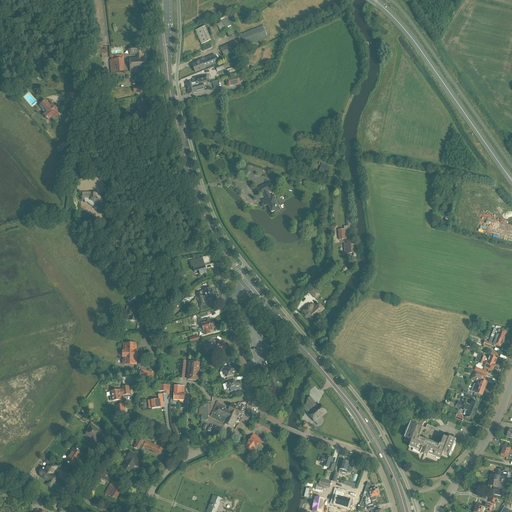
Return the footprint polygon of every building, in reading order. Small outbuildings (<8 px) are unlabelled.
[(227,32),(226,32),(229,37),(235,34),(227,18),(226,16),(220,19),(221,22),(222,22),(227,32)] [(246,46),(267,37),(262,26),(240,35),(245,46),(246,46)] [(211,41),(205,27),(195,31),(201,45),(211,41)] [(240,39),(221,48),(224,57),(244,49),(240,39)] [(147,70),(146,57),(141,58),(141,53),(142,51),(142,48),(140,45),(130,46),(129,49),(129,52),(131,54),(138,54),(138,58),(130,59),(131,71),(147,70)] [(192,65),(195,73),(205,69),(205,68),(217,63),(214,54),(204,58),(201,60),(201,59),(197,61),(198,61),(199,62),(192,65)] [(110,60),(111,73),(125,72),(123,59),(110,60)] [(189,83),(186,84),(187,88),(195,86),(197,85),(202,84),(207,83),(205,76),(197,78),(197,80),(196,80),(187,82),(188,82),(189,83)] [(239,84),(238,76),(227,79),(229,86),(239,84)] [(196,92),(204,90),(202,84),(197,85),(195,86),(187,88),(186,88),(186,90),(187,90),(188,94),(196,92)] [(69,86),(65,86),(67,97),(75,96),(74,88),(69,89),(69,86)] [(150,103),(149,96),(141,98),(142,105),(150,103)] [(40,105),(47,112),(46,112),(43,115),(48,121),(52,117),(55,119),(58,116),(55,111),(57,109),(53,105),(51,107),(45,100),(40,105)] [(319,171),(325,173),(328,167),(322,165),(319,171)] [(257,189),(260,196),(263,194),(266,199),(262,201),(265,206),(268,205),(272,213),(275,211),(275,213),(280,210),(273,196),(270,197),(268,192),(272,190),(269,183),(257,189)] [(82,200),(84,200),(85,203),(87,202),(88,203),(92,206),(93,206),(95,208),(95,209),(97,210),(100,212),(103,210),(103,204),(102,204),(101,200),(98,194),(97,194),(95,194),(93,194),(92,193),(91,192),(91,193),(82,193),(80,197),(82,200)] [(346,214),(346,227),(344,227),(344,229),(338,230),(339,240),(345,239),(350,239),(349,230),(351,230),(351,227),(350,214),(346,214)] [(441,215),(440,223),(449,224),(450,216),(441,215)] [(346,241),(347,244),(343,244),(344,244),(344,254),(352,253),(355,253),(354,244),(353,240),(352,240),(346,241)] [(190,262),(189,262),(190,262),(190,264),(191,267),(192,267),(194,273),(198,271),(199,275),(206,273),(205,269),(203,264),(203,262),(199,263),(199,259),(197,260),(196,260),(194,261),(193,261),(190,262)] [(196,293),(197,297),(196,298),(197,298),(212,294),(211,289),(201,291),(201,292),(196,293)] [(177,307),(178,308),(179,307),(180,308),(188,301),(189,302),(193,298),(190,294),(179,303),(180,304),(177,307)] [(200,308),(201,307),(202,311),(210,309),(209,305),(208,302),(207,302),(207,300),(214,298),(212,294),(197,298),(200,308)] [(126,300),(130,305),(136,299),(132,295),(126,300)] [(307,307),(303,311),(303,312),(303,311),(304,310),(306,313),(305,314),(305,315),(305,316),(306,316),(307,318),(308,318),(309,318),(311,320),(312,320),(316,316),(323,310),(319,305),(316,307),(313,304),(311,306),(311,305),(309,307),(309,306),(308,308),(307,307)] [(127,307),(124,320),(136,321),(136,320),(137,319),(136,319),(137,316),(138,313),(137,313),(138,309),(127,307)] [(167,318),(164,321),(165,323),(166,324),(169,321),(173,318),(170,315),(173,313),(172,312),(166,318),(167,318)] [(198,320),(199,323),(201,322),(203,328),(208,326),(212,325),(213,324),(212,321),(211,320),(208,321),(208,320),(203,321),(202,319),(198,320)] [(150,320),(144,323),(147,328),(153,325),(150,320)] [(208,326),(203,328),(198,329),(198,330),(197,330),(197,332),(198,331),(198,332),(201,331),(202,332),(204,332),(205,335),(209,333),(208,332),(213,330),(212,325),(208,326)] [(496,327),(495,329),(494,329),(491,337),(496,339),(503,342),(503,341),(504,341),(505,339),(504,339),(504,338),(505,336),(506,333),(499,330),(500,328),(496,327)] [(503,342),(496,339),(491,337),(489,343),(492,344),(493,345),(493,346),(496,347),(496,346),(500,348),(501,345),(501,346),(502,345),(503,345),(503,343),(503,342)] [(204,345),(203,345),(205,354),(207,355),(216,352),(217,351),(220,352),(224,351),(226,349),(225,346),(223,345),(223,343),(215,346),(214,342),(207,344),(207,342),(209,341),(208,338),(203,340),(204,345)] [(489,343),(484,341),(483,345),(487,347),(486,348),(489,350),(492,344),(489,343)] [(136,344),(134,344),(134,343),(127,343),(126,344),(124,344),(124,351),(123,351),(123,357),(124,357),(124,363),(126,363),(126,364),(134,364),(134,363),(136,363),(136,357),(137,357),(137,351),(136,351),(136,344)] [(472,356),(480,359),(484,361),(487,362),(494,365),(496,359),(489,356),(488,359),(485,358),(485,357),(478,354),(476,358),(472,356)] [(478,363),(482,365),(483,364),(486,365),(484,368),(492,371),(494,365),(487,362),(484,361),(480,359),(478,363)] [(199,363),(188,362),(187,379),(197,380),(199,363)] [(220,373),(222,372),(224,378),(227,378),(227,380),(234,378),(232,373),(235,372),(234,369),(231,369),(230,367),(224,369),(224,367),(223,368),(222,369),(221,369),(221,370),(220,370),(220,371),(220,372),(220,373)] [(154,374),(141,369),(139,376),(151,381),(154,374)] [(474,371),(472,375),(476,376),(474,380),(477,381),(475,385),(478,386),(478,384),(485,387),(487,383),(480,380),(481,377),(482,374),(474,371)] [(234,378),(227,380),(228,383),(225,383),(227,390),(230,389),(231,392),(237,390),(236,387),(239,386),(238,383),(235,384),(234,378)] [(268,381),(269,385),(259,387),(260,391),(261,391),(262,393),(268,391),(268,389),(272,388),(273,390),(278,388),(275,378),(270,379),(270,381),(268,381)] [(478,384),(478,386),(476,389),(472,387),(471,390),(480,394),(481,392),(483,393),(485,387),(478,384)] [(169,394),(169,386),(158,385),(158,391),(163,391),(163,394),(169,394)] [(112,396),(113,402),(119,401),(120,405),(116,405),(118,416),(124,415),(123,404),(122,405),(121,396),(123,395),(123,396),(130,395),(128,386),(122,387),(122,390),(120,390),(111,391),(111,392),(108,392),(109,396),(112,396)] [(159,400),(151,400),(148,401),(149,408),(152,408),(152,409),(160,408),(160,407),(163,406),(162,394),(159,395),(159,397),(159,400)] [(305,410),(309,415),(315,423),(326,413),(320,405),(317,408),(315,406),(316,406),(310,398),(307,400),(307,406),(308,408),(305,410)] [(479,404),(472,401),(470,405),(462,402),(462,403),(460,403),(459,405),(462,406),(466,408),(469,409),(476,412),(479,404)] [(203,409),(201,421),(202,421),(206,421),(206,422),(206,421),(207,421),(220,427),(220,428),(226,431),(228,426),(233,428),(238,416),(239,416),(240,416),(241,415),(240,413),(242,410),(241,410),(241,408),(239,408),(237,408),(236,407),(235,407),(231,405),(230,407),(217,402),(210,417),(208,416),(210,413),(211,404),(208,405),(204,405),(203,409)] [(466,417),(473,419),(476,412),(469,409),(466,408),(462,406),(459,405),(457,404),(456,407),(460,408),(459,409),(467,412),(466,417)] [(411,422),(404,438),(411,441),(408,447),(421,452),(420,453),(427,456),(427,455),(439,460),(442,453),(449,456),(455,440),(448,437),(448,439),(443,438),(440,445),(438,446),(418,439),(418,437),(421,429),(416,427),(417,425),(411,422)] [(263,423),(262,427),(265,428),(273,433),(275,429),(263,423)] [(91,426),(90,426),(85,435),(89,438),(92,451),(100,449),(98,441),(97,440),(96,439),(99,434),(101,433),(102,431),(92,425),(91,425),(91,426)] [(248,442),(244,448),(251,453),(255,448),(260,452),(260,451),(262,453),(266,449),(264,447),(259,443),(261,440),(253,435),(251,438),(248,442)] [(144,440),(138,437),(135,442),(137,442),(134,448),(138,450),(141,445),(144,446),(143,447),(156,452),(158,447),(146,441),(145,442),(143,441),(144,440)] [(160,442),(158,447),(156,452),(160,454),(165,444),(160,442)] [(76,463),(82,454),(79,452),(80,452),(77,450),(76,450),(73,448),(65,461),(67,462),(66,463),(70,466),(70,465),(72,466),(75,462),(76,463)] [(511,458),(511,453),(503,450),(502,451),(501,454),(501,455),(508,458),(511,459),(511,458)] [(124,473),(126,470),(130,473),(134,465),(138,467),(139,464),(141,465),(144,460),(130,452),(125,460),(127,460),(122,468),(121,471),(124,473)] [(324,457),(320,456),(319,462),(324,463),(323,467),(328,468),(327,471),(332,472),(334,465),(331,464),(333,458),(325,456),(324,457)] [(57,478),(52,474),(57,466),(46,459),(44,462),(49,466),(48,467),(47,466),(45,469),(41,467),(38,471),(38,472),(38,473),(38,474),(38,475),(39,475),(39,476),(42,478),(44,480),(44,479),(48,481),(46,484),(51,488),(57,478)] [(338,472),(345,474),(346,472),(350,473),(352,466),(348,465),(349,463),(342,461),(339,469),(338,472)] [(490,475),(489,478),(491,479),(491,481),(502,483),(502,480),(504,480),(505,478),(507,478),(509,472),(503,471),(502,477),(496,476),(495,476),(490,475)] [(29,479),(23,490),(26,492),(32,480),(29,479)] [(112,481),(105,494),(111,497),(111,498),(113,499),(113,498),(116,500),(121,492),(119,491),(121,486),(112,481)] [(493,494),(501,496),(503,489),(501,489),(502,483),(491,481),(490,482),(489,482),(488,485),(493,486),(493,487),(494,487),(493,494)] [(323,488),(314,485),(312,490),(322,493),(323,488)] [(368,487),(366,486),(364,494),(366,494),(367,493),(368,498),(371,497),(372,500),(376,499),(375,496),(378,495),(377,491),(377,490),(377,489),(376,488),(368,490),(367,490),(368,487)] [(335,504),(347,508),(349,499),(343,497),(344,493),(336,491),(332,503),(336,504),(335,504)] [(222,500),(213,496),(211,501),(214,502),(211,509),(208,508),(206,511),(219,511),(222,505),(224,506),(225,501),(222,500)] [(324,499),(315,497),(315,498),(315,501),(314,501),(312,511),(317,511),(321,511),(322,507),(323,507),(324,503),(323,503),(324,499)] [(485,506),(476,503),(475,506),(476,507),(476,509),(483,511),(484,509),(486,509),(486,510),(490,511),(492,506),(486,504),(485,506)]
